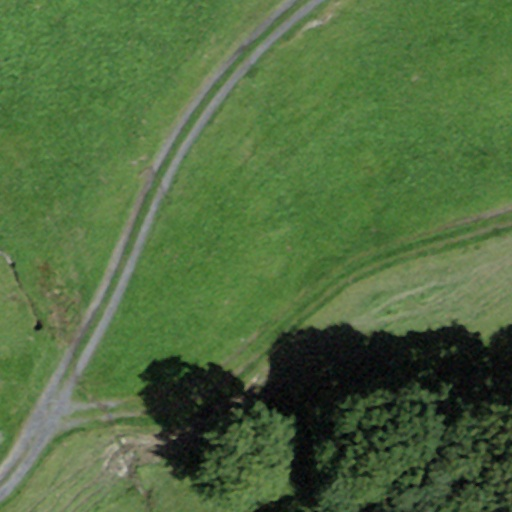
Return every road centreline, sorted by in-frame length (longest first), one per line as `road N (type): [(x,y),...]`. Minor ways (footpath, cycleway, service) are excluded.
road 1 (track): [(0,482),(78,354),(172,150),(239,58),(304,0)]
road 2 (track): [(41,417),(138,406),(207,386),(343,273),(511,215)]
